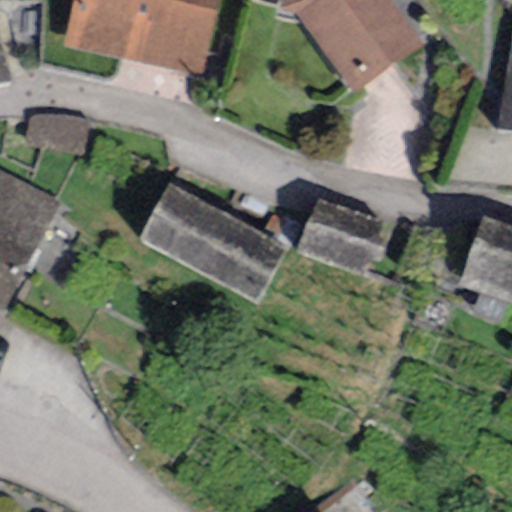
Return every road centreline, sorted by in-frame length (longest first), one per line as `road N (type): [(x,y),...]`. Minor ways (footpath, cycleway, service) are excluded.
road 1 (residential): [(511,215),(365,194),(100,105),(0,106)]
road 2 (residential): [(0,443),(73,470),(139,511)]
